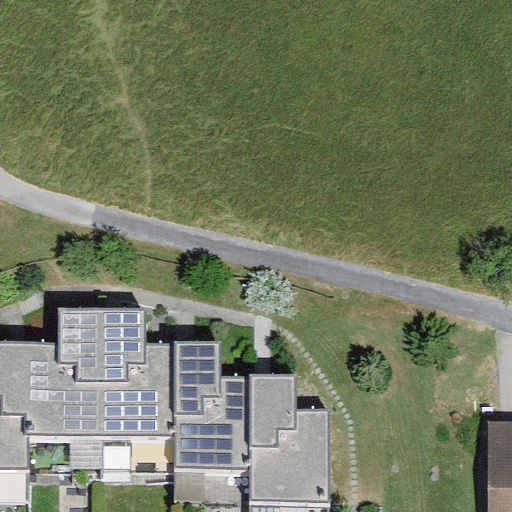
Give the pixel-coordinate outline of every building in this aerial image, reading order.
[(28,437),(109,456),(99,310),(62,309),(62,347),(28,347),(28,391),(28,437)] [(99,310),(109,456),(175,438),(176,352),(144,352),(144,310),(99,310)] [(0,466),(27,467),(28,437),(28,391),(28,347),(0,346),(0,466)] [(176,352),(175,438),(175,481),(249,481),(249,386),(221,386),(222,352),(176,352)] [(249,386),(249,481),(248,511),(327,511),(329,417),(296,417),(296,387),(249,386)] [(511,511),(511,423),(484,424),(485,511),(511,511)]
